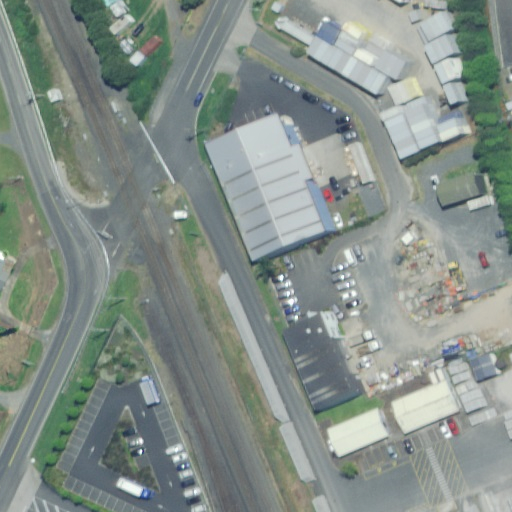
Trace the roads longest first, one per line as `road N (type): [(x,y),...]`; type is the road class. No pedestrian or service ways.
road 1 (tertiary): [(0,486),(85,300),(86,281),(0,42)]
road 2 (unknown): [(375,226),(400,310),(434,313),(444,286),(401,207)]
road 3 (unclassified): [(230,0),(157,152)]
